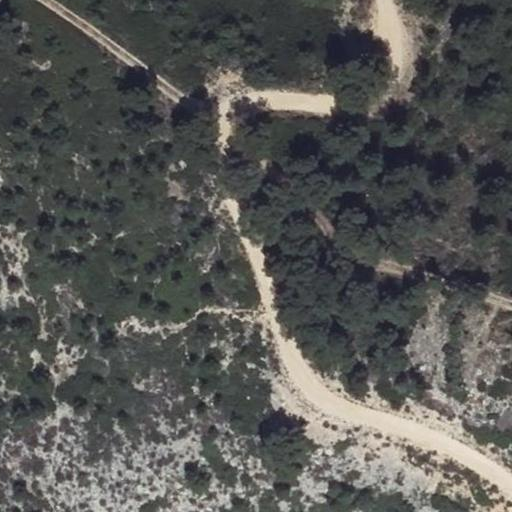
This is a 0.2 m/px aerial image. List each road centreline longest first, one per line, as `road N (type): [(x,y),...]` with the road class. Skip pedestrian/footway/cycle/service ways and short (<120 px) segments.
road 1 (track): [(511,484),(448,444),(315,392),(290,353),(217,161),(222,117),(240,99),(368,102),(395,88),(384,0)]
road 2 (track): [(222,117),(362,254),(511,303)]
road 3 (track): [(222,117),(185,100),(43,0)]
